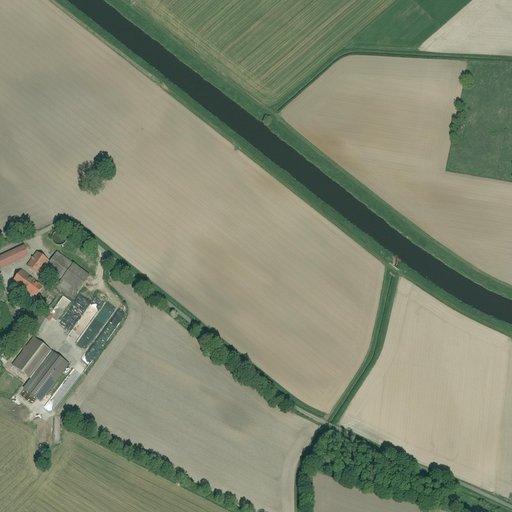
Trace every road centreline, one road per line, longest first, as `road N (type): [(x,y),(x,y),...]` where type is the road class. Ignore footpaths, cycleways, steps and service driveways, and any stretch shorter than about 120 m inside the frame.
road 1 (unclassified): [(0,249),(60,219),(290,409),(511,509)]
road 2 (track): [(511,339),(429,299),(162,89)]
road 3 (track): [(50,0),(162,89),(104,182),(60,219)]
